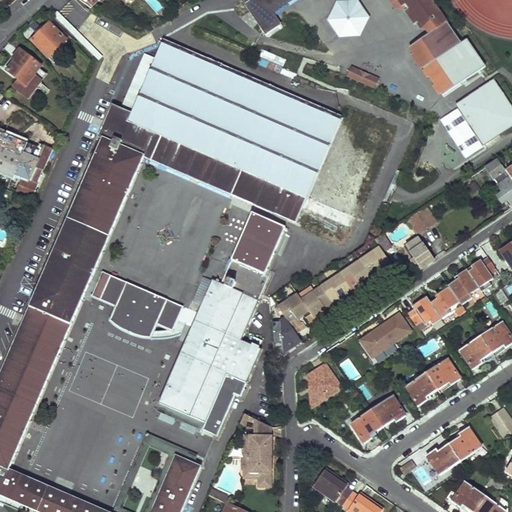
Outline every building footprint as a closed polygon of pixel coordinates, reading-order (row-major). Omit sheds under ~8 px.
[(78,0),(90,8),(99,0),(78,0)] [(157,0),(146,0),(157,14),(164,9),(157,0)] [(251,0),(245,4),(266,35),(279,27),(273,19),(277,17),(274,14),(293,0),(251,0)] [(358,0),(351,0),(337,1),(329,20),(341,38),(362,36),(371,17),(358,0)] [(426,66),(461,42),(442,14),(432,0),(393,0),(397,5),(407,7),(422,29),(427,30),(429,33),(411,45),(415,51),(425,65),(426,66)] [(273,19),(279,27),(282,25),(277,17),(273,19)] [(49,22),(32,41),(55,62),(62,54),(58,49),(67,40),(49,22)] [(0,496),(36,511),(182,511),(202,468),(195,465),(177,457),(152,511),(105,511),(10,470),(85,296),(96,271),(144,158),(346,244),(396,126),(347,105),(342,117),(163,40),(155,59),(132,114),(120,108),(113,105),(98,138),(102,140),(0,375),(0,496)] [(461,42),(426,66),(425,65),(442,97),(488,69),(461,42)] [(41,67),(20,50),(11,60),(14,62),(7,70),(24,84),(20,89),(28,96),(41,80),(34,75),(41,67)] [(415,51),(413,53),(422,67),(425,65),(415,51)] [(132,114),(155,59),(144,54),(120,108),(132,114)] [(380,84),(353,69),(351,72),(355,74),(354,75),(373,87),(374,86),(378,88),(380,84)] [(355,74),(351,72),(349,76),(375,92),(378,88),(374,86),(373,87),(354,75),(355,74)] [(511,127),(511,108),(492,77),(439,118),(463,166),(511,127)] [(0,132),(0,171),(12,177),(14,174),(23,178),(17,193),(31,199),(37,184),(36,183),(41,171),(43,172),(52,150),(37,144),(37,147),(0,132)] [(498,159),(472,178),(475,182),(481,177),(480,176),(486,172),(488,175),(491,173),(511,205),(511,180),(505,171),(498,159)] [(427,208),(407,221),(417,236),(437,224),(427,208)] [(267,276),(288,229),(255,214),(222,286),(214,282),(213,283),(202,308),(198,317),(187,342),(159,404),(191,418),(188,426),(202,432),(227,376),(247,385),(262,351),(242,342),(271,278),(267,276)] [(383,234),(374,240),(380,248),(383,253),(392,247),(383,234)] [(418,238),(406,245),(410,252),(408,253),(413,261),(412,261),(418,271),(433,261),(418,238)] [(511,243),(500,251),(505,258),(504,259),(507,262),(510,260),(511,262),(511,243)] [(380,248),(361,261),(372,277),(378,273),(385,268),(388,273),(393,269),(383,253),(380,248)] [(472,271),(468,274),(479,290),(481,293),(491,287),(489,283),(493,280),(490,276),(497,272),(488,259),(482,263),(480,261),(471,268),(472,271)] [(361,261),(341,274),(352,291),(359,286),(366,282),(369,286),(375,282),(372,277),(361,261)] [(385,268),(378,273),(381,277),(388,273),(385,268)] [(198,315),(98,270),(97,270),(96,271),(85,296),(92,299),(93,296),(118,307),(112,320),(115,324),(120,328),(126,331),(133,335),(142,337),(151,339),(158,325),(182,336),(180,339),(187,342),(198,317),(198,316),(198,315)] [(456,282),(448,287),(461,307),(472,300),(470,296),(479,290),(468,274),(466,271),(461,275),(457,277),(459,280),(456,282)] [(341,274),(322,287),(333,304),(340,299),(346,295),(349,299),(355,295),(352,291),(341,274)] [(202,308),(213,283),(204,279),(193,304),(202,308)] [(366,282),(359,286),(362,290),(369,286),(366,282)] [(333,304),(322,287),(316,291),(312,286),(299,295),(313,316),(317,321),(329,313),(326,309),(333,304)] [(437,300),(430,305),(441,322),(456,311),(459,317),(465,314),(466,313),(461,307),(448,287),(442,292),(443,293),(438,297),(437,298),(437,300)] [(501,289),(492,295),(500,307),(508,301),(501,289)] [(299,295),(279,308),(287,319),(290,324),(296,320),(302,316),(305,321),(313,316),(299,295)] [(346,295),(340,299),(343,303),(349,299),(346,295)] [(414,311),(408,315),(417,327),(423,323),(425,327),(431,324),(433,327),(441,322),(430,305),(426,299),(418,305),(419,307),(414,311)] [(399,315),(360,342),(372,359),(411,333),(399,315)] [(302,316),(296,320),(299,325),(305,321),(302,316)] [(287,319),(281,324),(283,355),(296,347),(292,342),(299,337),(290,324),(287,319)] [(511,336),(502,322),(481,337),(493,354),(504,347),(506,349),(511,345),(511,336)] [(299,337),(292,342),(296,347),(303,342),(299,337)] [(481,337),(460,351),(474,372),(483,365),(481,363),(493,354),(481,337)] [(448,360),(427,374),(439,392),(450,385),(451,387),(461,380),(448,360)] [(326,365),(311,376),(312,406),(316,406),(342,388),(326,365)] [(427,374),(407,388),(420,408),(429,402),(427,400),(439,392),(427,374)] [(389,399),(386,394),(379,398),(383,403),(389,399)] [(383,403),(372,411),(385,429),(395,422),(397,424),(406,418),(392,397),(389,399),(383,403)] [(191,418),(159,404),(156,412),(188,426),(191,418)] [(504,410),(491,419),(497,428),(510,419),(504,410)] [(372,411),(351,425),(366,445),(375,439),(378,436),(377,434),(385,429),(372,411)] [(245,426),(249,416),(245,414),(241,424),(245,426)] [(504,438),(511,433),(511,421),(510,419),(497,428),(504,438)] [(272,436),(272,426),(258,420),(257,435),(272,436)] [(461,437),(449,445),(460,462),(482,447),(469,427),(459,434),(461,437)] [(152,511),(177,457),(195,465),(198,456),(149,435),(115,511),(152,511)] [(257,435),(245,435),(245,446),(250,446),(250,456),(246,456),(245,457),(244,458),(242,459),(242,468),(244,470),(246,472),(259,472),(259,478),(258,487),(271,487),(272,436),(257,435)] [(436,449),(426,455),(432,464),(439,475),(460,462),(449,445),(438,452),(436,449)] [(417,468),(412,461),(401,469),(405,476),(417,468)] [(439,475),(432,464),(427,468),(435,478),(439,475)] [(326,470),(314,488),(336,503),(337,501),(343,505),(352,492),(346,488),(348,485),(326,470)] [(467,481),(451,502),(461,509),(462,507),(469,511),(475,511),(487,496),(467,481)] [(228,497),(211,490),(209,496),(225,503),(228,497)] [(352,492),(343,505),(349,509),(347,511),(381,511),(383,510),(360,494),(358,497),(352,492)] [(487,496),(475,511),(506,511),(507,511),(487,496)]
